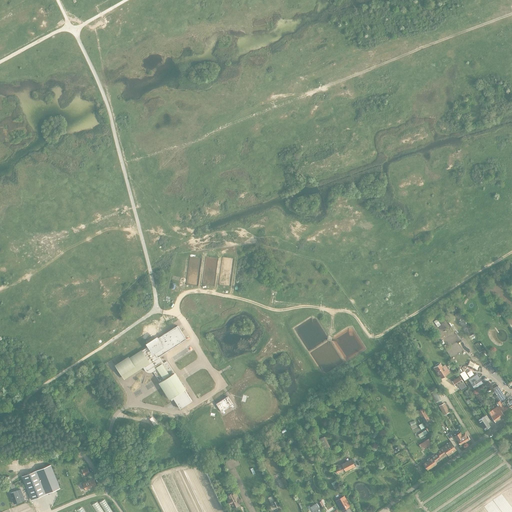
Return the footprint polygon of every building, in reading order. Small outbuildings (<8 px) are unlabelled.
[(157,357),(186,339),(177,325),(172,329),(162,335),(149,344),(150,346),(143,350),(142,351),(130,359),(129,357),(123,361),(116,366),(124,377),(144,364),(146,368),(149,370),(151,371),(152,370),(152,371),(160,383),(162,386),(171,400),(173,398),(180,408),(181,407),(192,400),(176,376),(174,373),(166,361),(162,364),(157,357)] [(433,367),(439,376),(440,376),(441,378),(450,372),(445,365),(442,366),(440,363),(439,364),(438,363),(435,365),(436,366),(433,367)] [(476,373),(467,379),(470,383),(471,384),(470,384),(472,388),(473,388),(474,388),(482,383),(479,377),(476,373)] [(460,376),(452,381),(455,386),(458,384),(463,381),(460,376)] [(498,385),(493,389),(500,400),(504,407),(506,405),(509,410),(511,407),(511,395),(506,398),(498,385)] [(442,399),(436,389),(431,392),(437,402),(442,399)] [(216,404),(221,412),(233,404),(228,396),(216,404)] [(506,405),(504,407),(500,400),(495,403),(498,406),(488,413),(495,422),(505,415),(504,414),(509,410),(506,405)] [(439,405),(444,415),(449,412),(444,402),(439,405)] [(423,408),(418,411),(424,422),(429,420),(423,408)] [(482,417),(478,420),(485,429),(490,426),(488,422),(490,421),(486,414),(482,417)] [(418,434),(420,437),(421,437),(422,438),(425,436),(424,435),(427,433),(425,430),(418,434)] [(458,441),(460,445),(470,439),(467,435),(465,432),(461,435),(460,432),(454,435),(458,441)] [(319,439),(324,449),(329,447),(324,436),(319,439)] [(429,438),(419,444),(420,447),(422,446),(427,443),(429,446),(432,444),(430,441),(429,438)] [(436,451),(437,452),(442,459),(447,454),(448,455),(456,450),(450,441),(442,447),(436,451)] [(442,459),(437,452),(431,456),(432,457),(428,460),(423,464),(427,470),(436,463),(442,459)] [(342,465),(338,467),(337,464),(333,466),(337,473),(344,469),(345,471),(355,466),(352,459),(341,464),(342,465)] [(50,465),(36,470),(46,493),(59,488),(50,465)] [(81,469),(84,475),(90,472),(87,467),(81,469)] [(22,476),(32,499),(46,493),(36,470),(22,476)] [(83,483),(86,489),(96,484),(94,479),(89,481),(88,480),(83,483)] [(19,494),(22,493),(20,489),(17,490),(10,493),(14,503),(21,501),(19,494)] [(230,499),(235,510),(239,507),(233,493),(226,496),(228,500),(230,499)] [(336,500),(342,510),(351,506),(344,495),(336,500)] [(317,503),(310,507),(312,511),(313,510),(313,511),(321,511),(319,507),(317,503)]
